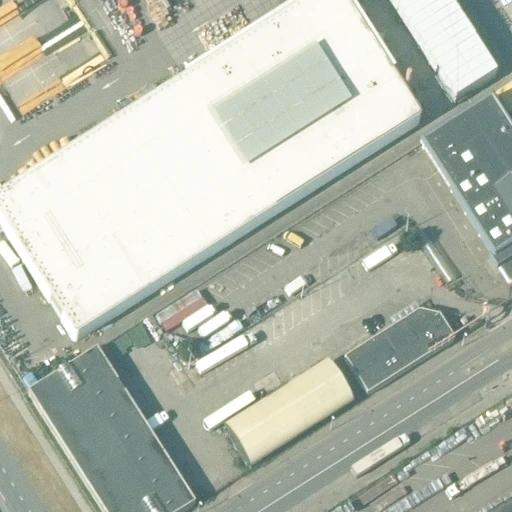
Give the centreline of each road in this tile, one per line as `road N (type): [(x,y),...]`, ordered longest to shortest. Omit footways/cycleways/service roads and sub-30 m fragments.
road 1 (unknown): [(494,316),(417,293),(383,294),(182,416)]
road 2 (unclassified): [(255,511),(511,346)]
